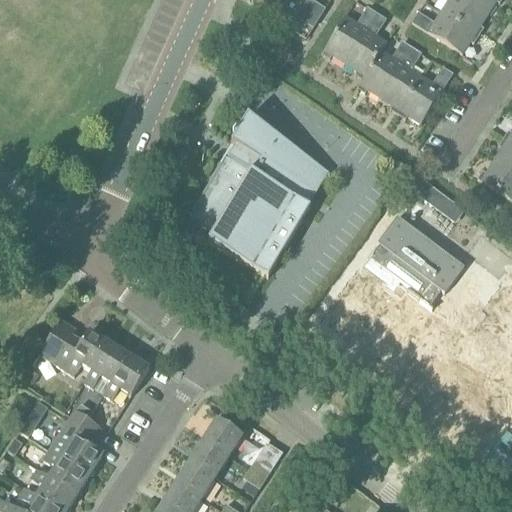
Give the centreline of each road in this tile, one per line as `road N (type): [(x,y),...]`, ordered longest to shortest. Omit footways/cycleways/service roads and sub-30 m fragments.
road 1 (tertiary): [(83,258),(202,0)]
road 2 (residential): [(411,511),(210,356)]
road 3 (residential): [(107,511),(210,356)]
road 4 (residential): [(210,356),(83,258)]
road 5 (residential): [(442,170),(511,64)]
